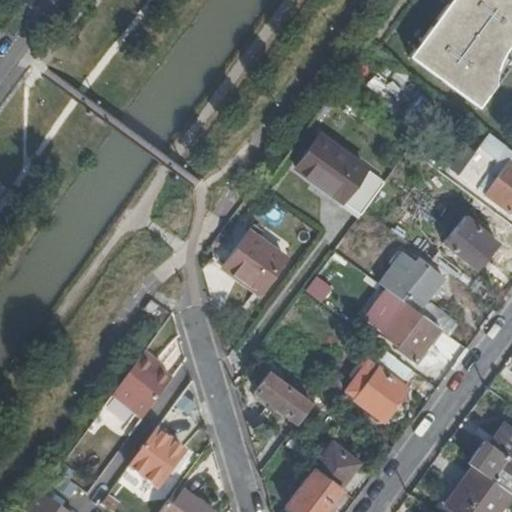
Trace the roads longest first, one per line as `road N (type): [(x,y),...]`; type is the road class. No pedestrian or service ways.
road 1 (residential): [(371,511),(511,321)]
road 2 (residential): [(256,511),(201,315)]
